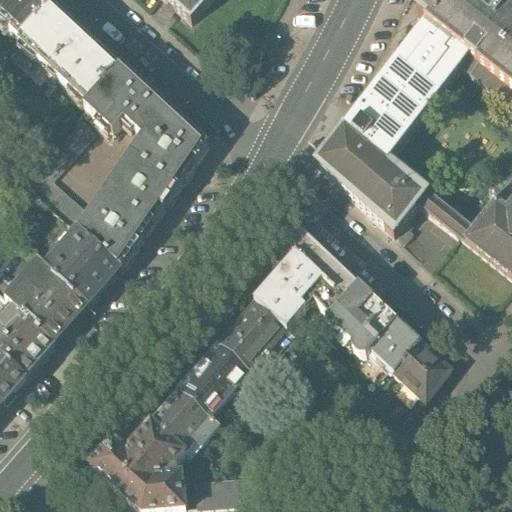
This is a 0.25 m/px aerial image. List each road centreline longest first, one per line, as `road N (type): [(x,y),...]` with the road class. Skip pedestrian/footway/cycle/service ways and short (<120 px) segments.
road 1 (secondary): [(13,473),(181,280),(265,162)]
road 2 (residential): [(265,162),(484,366)]
road 3 (residential): [(87,0),(265,162)]
road 4 (secondary): [(265,162),(355,0)]
road 5 (residential): [(484,366),(390,502)]
